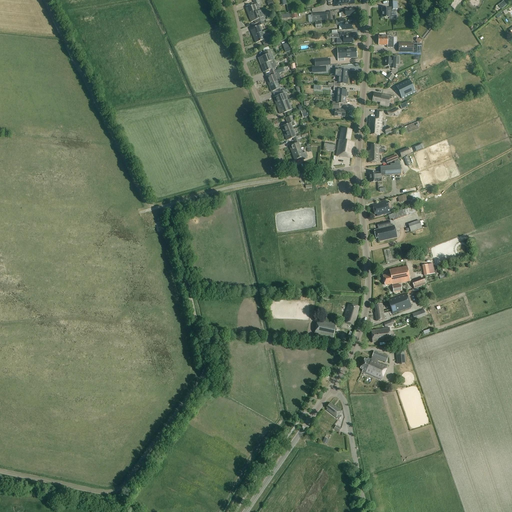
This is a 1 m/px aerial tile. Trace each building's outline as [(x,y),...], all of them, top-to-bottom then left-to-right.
[(258,12),(260,11),(257,4),(260,3),(259,0),(254,2),(255,5),(246,8),(248,15),(258,12)] [(460,3),(461,0),(449,0),(450,1),(448,5),(454,9),(457,5),(458,5),(459,3),(460,3)] [(505,0),(499,6),(502,9),(509,4),(505,0)] [(389,10),(397,10),(397,1),(391,2),(391,8),(389,8),(382,9),(382,18),(390,18),(389,10)] [(355,15),(354,9),(345,10),(345,13),(341,13),(342,18),(346,17),(346,16),(355,15)] [(258,12),(248,15),(251,22),(254,21),(256,24),(258,23),(264,21),(265,20),(264,18),(266,18),(264,13),(263,13),(261,10),(260,11),(258,12)] [(327,13),(311,14),(312,21),(327,20),(327,21),(333,21),(332,12),(327,12),(327,13)] [(342,30),(352,30),(352,22),(345,23),(345,20),(338,20),(339,24),(342,24),(342,30)] [(259,26),(250,29),(253,36),(262,33),(259,26)] [(264,32),(262,33),(253,36),(255,43),(261,41),(263,44),(268,42),(267,39),(265,40),(264,37),(266,36),(264,32)] [(337,44),(340,44),(353,43),(353,36),(346,36),(346,33),(339,33),(339,38),(336,38),(337,44)] [(384,37),(378,37),(378,45),(387,45),(387,48),(393,48),(393,37),(387,37),(387,36),(384,36),(384,37)] [(289,43),(282,45),(286,54),(292,51),(289,43)] [(413,44),(398,44),(398,52),(413,53),(413,44)] [(348,49),(348,48),(337,49),(338,62),(344,61),(344,58),(357,58),(356,49),(348,49)] [(258,58),(261,65),(274,60),(271,50),(263,53),(264,56),(258,58)] [(385,67),(390,67),(390,69),(396,69),(396,58),(391,58),(391,59),(385,58),(385,67)] [(330,65),(330,59),(319,60),(319,63),(315,64),(315,67),(330,65)] [(274,60),(261,65),(263,72),(270,70),(271,73),(276,71),(275,68),(277,67),(274,60)] [(338,71),(338,77),(348,78),(348,71),(341,70),(342,67),(335,67),(335,71),(338,71)] [(266,78),(268,85),(278,81),(281,80),(279,74),(284,72),(283,68),(276,71),(271,73),(272,75),(266,78)] [(386,78),(391,81),(395,76),(390,73),(386,78)] [(328,86),(334,87),(340,87),(340,84),(347,85),(348,78),(338,77),(337,83),(334,82),(334,83),(330,83),(330,86),(328,86)] [(402,98),(415,92),(409,79),(396,86),(402,98)] [(278,81),(268,85),(271,92),(277,90),(278,92),(284,90),(283,87),(280,88),(278,81)] [(334,87),(328,86),(328,89),(333,90),(333,91),(336,91),(336,97),(346,97),(347,90),(340,90),(340,87),(334,87)] [(273,98),(276,105),(285,101),(288,100),(285,93),(288,92),(287,89),(284,91),(284,90),(278,92),(279,95),(273,98)] [(390,96),(373,93),(372,101),(380,102),(380,105),(388,106),(390,96)] [(345,104),(346,97),(336,97),(336,102),(332,102),(332,106),(339,107),(339,104),(345,104)] [(285,101),(276,105),(279,112),(285,109),(286,112),(291,110),(290,107),(288,108),(286,102),(288,101),(288,100),(285,101)] [(338,110),(339,107),(332,106),(332,110),(335,111),(334,116),(344,117),(345,110),(338,110)] [(390,111),(386,111),(388,116),(392,116),(394,115),(395,117),(400,114),(400,113),(397,108),(392,111),(390,112),(390,111)] [(371,129),(370,132),(370,135),(379,135),(380,130),(381,130),(381,128),(382,117),(383,111),(377,110),(376,118),(369,117),(368,129),(371,129)] [(284,134),(294,130),(292,127),(295,126),(294,122),(295,122),(292,116),(285,118),(288,124),(281,127),(284,134)] [(409,132),(419,128),(418,123),(407,127),(409,132)] [(352,130),(341,128),(339,140),(336,156),(351,158),(354,142),(350,142),(352,130)] [(293,138),(294,141),(299,139),(298,136),(296,137),(294,130),(284,134),(287,141),(293,138)] [(289,146),(292,153),(301,150),(298,143),(301,142),(299,139),(294,141),(295,144),(289,146)] [(323,149),(333,152),(335,145),(326,142),(323,149)] [(379,163),(379,153),(383,153),(383,150),(379,150),(379,145),(371,145),(371,150),(368,151),(368,162),(379,163)] [(408,148),(399,151),(401,158),(410,154),(408,148)] [(307,159),(306,157),(308,157),(306,152),(303,153),(301,150),(292,153),(294,160),(301,158),(302,161),(307,159)] [(396,155),(385,159),(387,164),(398,160),(397,159),(399,159),(398,156),(396,157),(396,155)] [(381,181),(381,176),(401,175),(401,174),(400,163),(400,161),(394,162),(394,164),(390,164),(390,166),(380,167),(380,173),(376,173),(376,172),(369,173),(370,182),(381,181)] [(421,199),(420,193),(419,191),(411,194),(413,202),(421,199)] [(377,216),(390,213),(387,201),(372,205),(374,214),(376,214),(377,216)] [(388,216),(389,220),(392,219),(393,221),(417,212),(415,208),(413,209),(412,207),(388,216)] [(391,226),(390,221),(377,224),(378,229),(374,230),(376,239),(378,238),(378,242),(397,237),(394,225),(391,226)] [(419,221),(408,225),(410,232),(422,228),(421,226),(424,225),(423,221),(420,222),(419,221)] [(410,282),(407,266),(389,270),(390,274),(383,276),(385,285),(392,284),(392,285),(410,282)] [(423,278),(411,282),(414,289),(426,285),(423,278)] [(400,285),(392,286),(393,293),(402,291),(400,285)] [(393,314),(411,308),(407,294),(388,301),(393,314)] [(359,306),(349,304),(343,322),(354,325),(357,314),(357,313),(359,306)] [(384,320),(382,304),(375,305),(376,314),(375,314),(376,321),(384,320)] [(414,320),(426,316),(424,310),(412,314),(414,320)] [(333,338),(336,324),(317,321),(314,334),(333,338)] [(391,341),(389,328),(383,329),(377,330),(371,331),(372,343),(391,341)] [(401,360),(407,358),(404,348),(398,350),(401,360)] [(387,357),(374,351),(370,360),(368,359),(367,360),(365,359),(361,369),(363,370),(362,372),(381,380),(387,366),(375,361),(376,358),(385,362),(387,357)] [(338,409),(330,403),(327,408),(328,409),(327,410),(336,418),(342,411),(338,409)]
